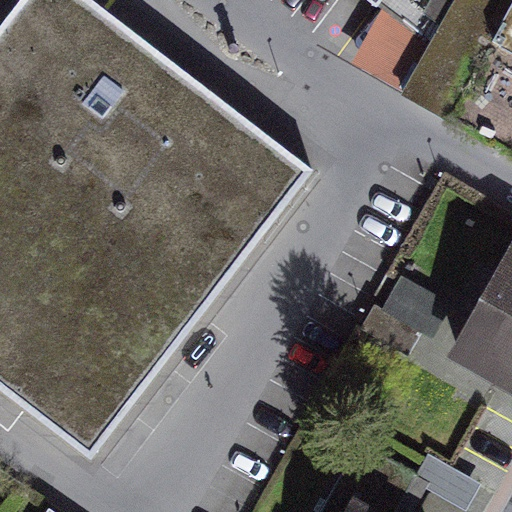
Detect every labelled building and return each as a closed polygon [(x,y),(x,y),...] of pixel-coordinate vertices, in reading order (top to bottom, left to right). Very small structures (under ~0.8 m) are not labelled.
[(311,174),(85,0),(27,0),(0,35),(0,389),(91,460),(311,174)] [(384,0),(364,0),(377,9),(384,0)] [(511,0),(437,0),(429,17),(445,26),(405,96),(511,155),(511,0)] [(354,60),(386,80),(418,28),(387,8),(354,60)] [(511,265),(461,357),(511,385),(511,265)] [(387,314),(422,328),(436,292),(402,278),(387,314)] [(375,307),(361,331),(409,358),(423,334),(375,307)] [(399,511),(419,478),(361,445),(322,511),(399,511)]
